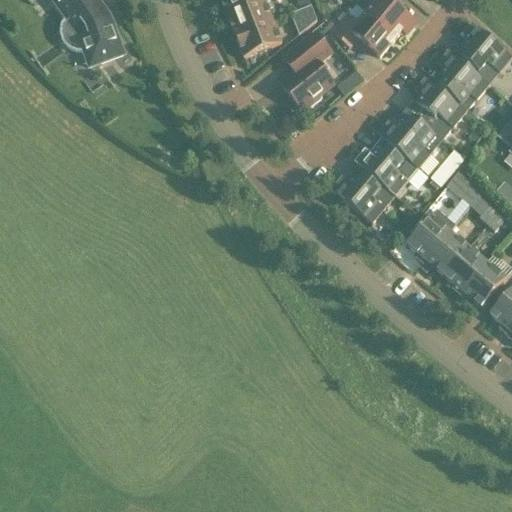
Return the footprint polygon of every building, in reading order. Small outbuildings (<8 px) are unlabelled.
[(83,54),(89,70),(100,66),(123,58),(109,20),(106,16),(102,18),(95,8),(98,5),(94,0),(50,0),(65,21),(61,28),(60,36),(62,44),(67,51),(75,54),(83,54)] [(261,0),(218,0),(226,18),(263,3),(261,0)] [(378,0),(364,16),(395,42),(402,34),(406,37),(415,27),(389,5),(392,0),(378,0)] [(311,11),(307,1),(297,5),(300,15),(311,11)] [(263,3),(226,18),(234,39),(271,24),(263,3)] [(379,61),(395,42),(364,16),(356,26),(347,18),(336,30),(332,35),(331,36),(350,51),(357,42),(368,52),(379,61)] [(243,62),(280,47),(271,24),(234,39),(243,62)] [(332,35),(336,30),(331,25),(327,30),(332,35)] [(464,44),(451,58),(488,89),(498,77),(499,78),(501,76),(500,75),(510,64),(511,62),(470,27),(459,40),(464,44)] [(321,102),(318,99),(333,88),(323,75),(327,72),(321,65),(331,57),(315,37),(283,63),(294,77),(280,89),(300,113),(305,110),(308,113),(321,102)] [(436,68),(441,71),(428,86),(465,117),(475,105),(476,105),(477,103),(486,91),(487,92),(489,90),(488,89),(451,58),(447,55),(436,68)] [(355,91),(363,85),(357,78),(350,84),(355,91)] [(413,95),(417,99),(404,114),(441,145),(452,132),(453,133),(454,131),(454,130),(463,119),(464,119),(465,117),(428,86),(424,82),(413,95)] [(431,157),(441,145),(404,114),(392,129),(387,126),(377,139),(381,142),(417,173),(418,173),(420,171),(419,171),(429,159),(430,160),(431,158),(431,157)] [(511,126),(500,140),(511,150),(511,126)] [(475,132),(468,141),(475,146),(482,138),(475,132)] [(353,166),(357,170),(394,201),(394,200),(395,201),(397,199),(396,198),(406,187),(406,188),(408,186),(407,185),(417,173),(381,142),(368,157),(364,153),(353,166)] [(438,191),(462,161),(450,152),(427,183),(438,191)] [(384,213),(394,201),(357,170),(345,184),(341,181),(330,193),(372,228),(373,227),(373,226),(382,215),(383,215),(385,213),(384,213)] [(446,190),(469,212),(478,201),(480,200),(458,176),(446,190)] [(486,229),(496,217),(478,201),(469,212),(486,229)] [(422,268),(450,236),(455,229),(436,214),(406,249),(418,259),(416,262),(422,268)] [(406,221),(415,228),(419,222),(411,216),(406,221)] [(505,226),(496,217),(486,229),(493,235),(505,226)] [(443,280),(468,251),(450,236),(422,268),(429,274),(432,270),(443,280)] [(459,299),(486,267),(468,251),(443,280),(455,290),(452,293),(459,299)] [(505,283),(486,267),(459,299),(466,305),(468,301),(481,312),(505,283)] [(498,332),(505,338),(511,329),(511,291),(489,319),(501,329),(498,332)]
